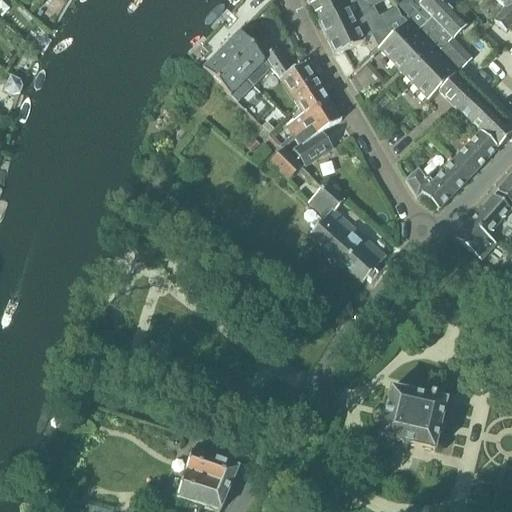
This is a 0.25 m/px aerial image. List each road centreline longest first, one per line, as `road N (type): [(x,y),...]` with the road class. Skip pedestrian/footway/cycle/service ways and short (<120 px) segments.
road 1 (unclassified): [(239,511),(318,377),(425,237)]
road 2 (residential): [(425,237),(289,0)]
road 3 (unclassified): [(425,237),(511,150)]
